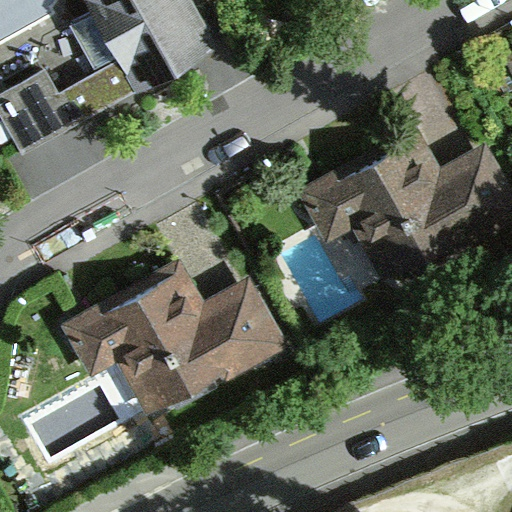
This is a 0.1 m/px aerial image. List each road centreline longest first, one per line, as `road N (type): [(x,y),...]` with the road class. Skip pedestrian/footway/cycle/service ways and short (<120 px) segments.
road 1 (residential): [(0,258),(430,0)]
road 2 (tertiary): [(185,511),(511,370)]
